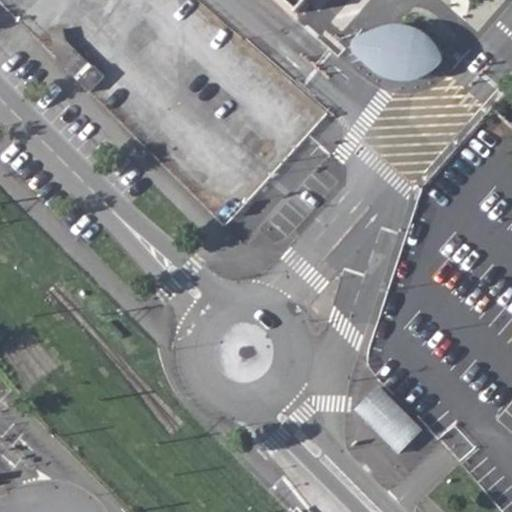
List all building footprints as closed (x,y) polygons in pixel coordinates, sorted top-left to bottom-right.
[(284,0),(299,13),(310,0),(284,0)] [(360,0),(383,18),(397,0),(360,0)] [(56,63),(74,81),(90,96),(105,81),(93,70),(95,68),(67,42),(65,31),(50,35),(56,63)] [(403,34),(386,36),(367,43),(365,54),(390,74),(410,77),(420,75),(433,68),(438,62),(432,49),(418,39),(403,34)] [(140,125),(104,89),(94,100),(129,136),(140,125)] [(378,386),(353,411),(398,455),(423,431),(378,386)]
